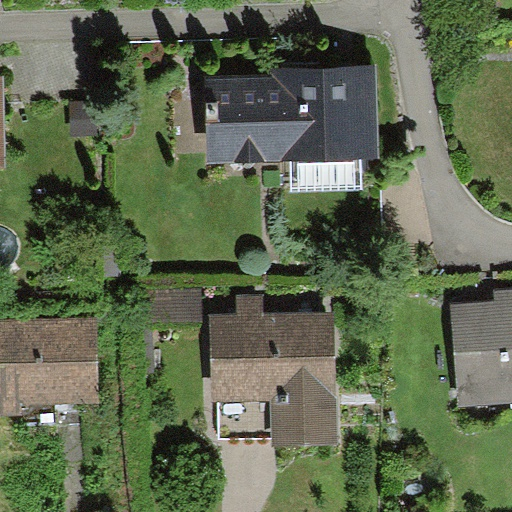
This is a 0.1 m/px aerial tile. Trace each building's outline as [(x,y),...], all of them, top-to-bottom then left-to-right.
[(369,166),(369,165),(382,164),(378,70),(264,75),(265,93),(206,96),(210,172),(369,166)] [(1,81),(0,80),(0,174),(8,173),(1,81)] [(494,307),(451,309),(456,413),(511,410),(511,295),(494,297),(494,307)] [(343,297),(213,303),(219,437),(349,432),(343,297)] [(103,301),(0,308),(0,406),(111,398),(103,301)]
